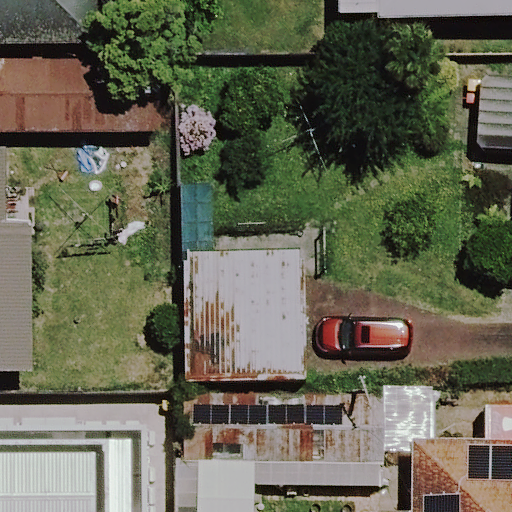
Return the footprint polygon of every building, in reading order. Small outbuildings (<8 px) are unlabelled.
[(0,0),(0,57),(97,57),(96,0),(0,0)] [(511,0),(342,0),(343,25),(380,24),(380,34),(511,31),(511,0)] [(511,267),(511,275),(511,274),(511,79),(478,77),(474,148),(511,150),(511,267)] [(0,78),(0,141),(120,142),(120,79),(0,78)] [(4,233),(5,161),(0,160),(0,387),(30,387),(30,234),(4,233)] [(180,385),(296,385),(296,255),(180,255),(180,385)] [(180,460),(376,461),(377,397),(181,396),(180,460)] [(136,511),(136,428),(0,429),(0,511),(136,511)] [(511,511),(511,441),(405,441),(404,511),(511,511)]
